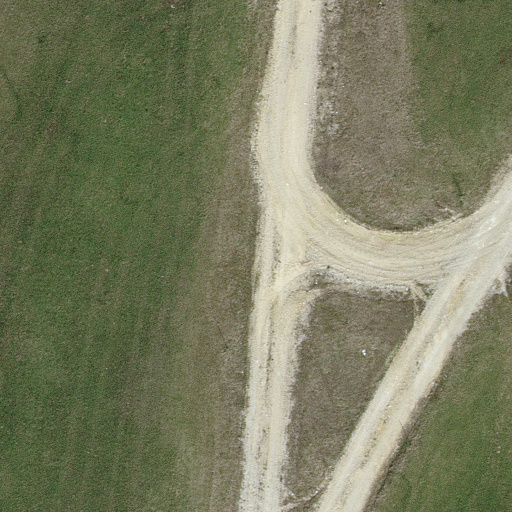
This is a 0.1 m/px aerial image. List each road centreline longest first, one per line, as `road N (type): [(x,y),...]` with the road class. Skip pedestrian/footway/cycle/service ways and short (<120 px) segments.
road 1 (track): [(262,511),(299,0)]
road 2 (track): [(477,258),(340,511)]
road 3 (track): [(287,225),(376,258),(477,258),(511,203)]
